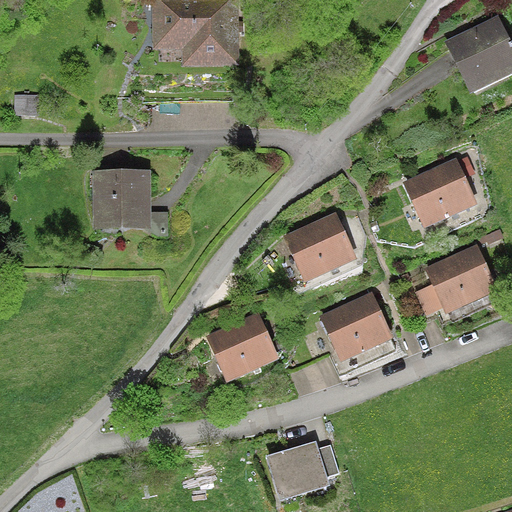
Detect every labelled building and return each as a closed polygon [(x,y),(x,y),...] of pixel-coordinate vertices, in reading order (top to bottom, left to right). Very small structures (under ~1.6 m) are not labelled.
[(156,1),(157,46),(203,46),(203,62),(231,62),(230,0),(156,1)] [(493,77),(494,79),(511,70),(511,56),(509,51),(511,50),(510,46),(508,48),(495,22),(470,34),(471,38),(448,49),(457,69),(459,68),(469,89),(493,77)] [(16,98),(16,115),(33,115),(34,98),(16,98)] [(472,206),(453,165),(405,186),(415,209),(414,212),(417,218),(420,219),(424,227),(472,206)] [(98,178),(96,178),(96,226),(142,226),(142,229),(156,236),(163,236),(163,216),(143,216),(143,178),(127,178),(127,172),(98,172),(98,178)] [(351,260),(333,219),(285,241),(295,263),(294,267),(296,273),(299,274),(303,282),(351,260)] [(493,292),(474,251),(426,273),(436,295),(435,298),(437,304),(441,306),(444,314),(493,292)] [(369,299),(345,309),(321,321),(331,343),(330,346),(332,352),(336,353),(339,362),(388,340),(369,299)] [(222,374),(225,382),(274,360),(255,319),(207,341),(217,363),(216,367),(218,373),(222,374)] [(317,447),(270,462),(283,502),(330,487),(317,447)]
